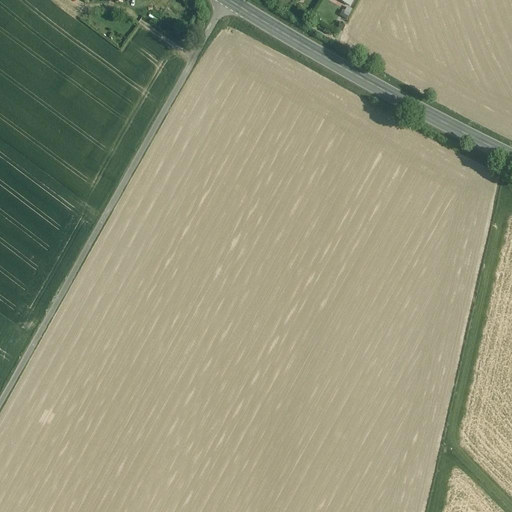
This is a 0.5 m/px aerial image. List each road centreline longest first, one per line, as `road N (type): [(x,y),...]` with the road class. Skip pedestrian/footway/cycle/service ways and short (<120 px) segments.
road 1 (unclassified): [(230,1),(0,403)]
road 2 (secondary): [(230,1),(511,156)]
